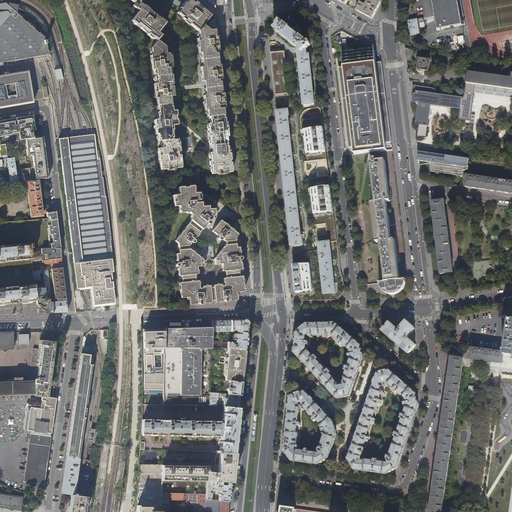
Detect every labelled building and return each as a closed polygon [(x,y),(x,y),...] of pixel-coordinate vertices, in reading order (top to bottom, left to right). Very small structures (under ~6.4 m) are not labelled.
[(0,0),(0,62),(36,57),(44,55),(49,54),(49,50),(48,50),(47,43),(46,43),(45,38),(18,15),(9,7),(3,2),(0,0)] [(130,0),(134,4),(132,7),(138,11),(130,21),(136,25),(147,33),(147,34),(152,39),(153,38),(157,41),(159,37),(161,35),(157,32),(165,23),(160,18),(159,19),(148,10),(149,9),(143,5),(143,6),(139,3),(141,0),(130,0)] [(205,23),(211,15),(210,14),(204,9),(195,2),(195,3),(192,1),(190,0),(186,0),(180,9),(177,13),(183,17),(182,18),(187,22),(191,25),(198,31),(203,25),(205,23)] [(200,0),(212,9),(216,7),(215,0),(209,0),(210,3),(206,0),(200,0)] [(370,18),(373,19),(382,2),(382,0),(368,0),(366,6),(361,3),(359,6),(358,5),(355,10),(358,12),(370,18)] [(431,0),(437,30),(462,26),(457,0),(431,0)] [(9,7),(18,15),(20,6),(10,4),(9,7)] [(208,25),(214,17),(211,15),(205,23),(208,25)] [(298,48),(304,107),(315,105),(314,95),(315,94),(314,92),(313,92),(312,79),(313,78),(313,76),(312,76),(310,63),(311,62),(311,60),(310,60),(309,55),(308,55),(307,49),(310,44),(311,43),(309,42),(308,43),(306,41),(306,40),(305,39),(305,38),(303,37),(289,26),(287,25),(285,24),(287,21),(281,17),(273,28),(298,48)] [(408,21),(410,35),(420,33),(417,19),(408,21)] [(200,53),(201,60),(217,58),(216,51),(218,51),(218,50),(217,50),(216,44),(217,44),(217,36),(215,37),(214,30),(209,30),(203,25),(198,31),(199,38),(197,38),(198,53),(200,53)] [(164,47),(159,42),(160,42),(159,37),(157,41),(151,48),(151,55),(150,55),(151,63),(152,63),(152,70),(153,70),(154,77),(170,75),(169,68),(171,68),(170,53),(165,54),(164,47)] [(284,52),(271,53),(275,95),(289,94),(284,52)] [(353,147),(354,154),(387,150),(386,143),(392,143),(391,140),(388,114),(386,94),(382,67),(382,62),(376,63),(375,52),(342,56),(344,67),(338,67),(348,148),(353,147)] [(219,65),(218,65),(217,58),(201,60),(202,67),(200,67),(201,82),(205,81),(205,86),(206,88),(220,87),(220,85),(219,79),(221,79),(220,72),(219,65)] [(417,70),(428,72),(430,61),(419,59),(417,70)] [(0,75),(0,109),(1,109),(15,107),(32,104),(34,103),(29,71),(0,75)] [(511,73),(511,78),(465,71),(464,83),(462,100),(440,97),(423,95),(424,89),(417,88),(416,94),(414,94),(414,96),(413,103),(418,103),(415,124),(419,125),(417,137),(426,138),(430,105),(460,109),(459,119),(470,121),(475,84),(511,89),(511,73)] [(170,75),(154,77),(155,84),(153,84),(155,98),(156,98),(157,105),(170,104),(170,97),(173,96),(171,75),(170,75)] [(220,87),(206,88),(204,88),(205,95),(203,96),(204,109),(200,110),(200,111),(206,110),(207,117),(209,117),(223,115),(223,108),(224,108),(223,94),(221,94),(220,87)] [(170,104),(157,105),(158,113),(157,113),(157,120),(154,120),(155,134),(157,134),(158,141),(161,141),(172,140),(171,133),(172,133),(171,125),(177,125),(175,111),(172,111),(171,104),(170,104)] [(320,250),(325,294),(336,293),(330,241),(337,240),(321,107),(309,108),(307,109),(306,109),(305,110),(304,111),(303,111),(302,112),(302,113),(301,114),(300,116),(300,118),(302,118),(307,159),(314,158),(314,159),(319,159),(320,168),(316,169),(317,175),(309,176),(315,224),(326,223),(327,234),(317,235),(318,243),(319,243),(320,250)] [(289,121),(288,116),(289,116),(288,110),(277,112),(278,123),(279,135),(282,158),(283,173),(285,185),(286,199),(288,213),(289,229),(291,243),(291,246),(303,245),(302,236),(301,236),(300,232),(301,232),(301,231),(302,231),(302,230),(300,230),(298,212),(300,212),(299,210),(299,209),(298,209),(297,196),(298,196),(298,194),(297,194),(296,193),(294,176),(296,175),(296,174),(295,174),(295,173),(294,173),(293,160),(294,160),(294,159),(294,158),(293,158),(292,157),(291,140),(292,139),(292,138),(291,137),(290,137),(289,124),(290,123),(290,122),(289,121)] [(224,122),(223,115),(209,117),(210,124),(202,125),(207,125),(208,131),(209,131),(209,138),(210,146),(210,145),(227,144),(226,137),(227,137),(226,129),(225,129),(225,122),(226,122),(224,122)] [(26,139),(36,137),(33,116),(0,121),(0,139),(20,136),(20,140),(26,139)] [(82,136),(75,137),(69,138),(62,139),(59,139),(73,255),(74,260),(103,256),(98,221),(109,220),(106,197),(105,197),(103,178),(100,159),(98,160),(95,135),(90,135),(82,136)] [(45,150),(43,137),(36,138),(36,137),(26,139),(27,149),(28,149),(29,155),(33,154),(35,167),(23,169),(24,174),(25,173),(26,181),(43,179),(48,178),(48,172),(45,150)] [(172,140),(161,141),(162,148),(158,148),(158,151),(157,151),(158,160),(159,160),(160,170),(167,169),(167,171),(174,170),(174,169),(181,168),(180,161),(179,161),(178,147),(178,139),(172,140)] [(0,158),(0,160),(2,160),(3,159),(6,159),(7,159),(8,158),(5,144),(0,144),(0,158)] [(227,148),(227,144),(210,145),(211,149),(211,153),(209,153),(212,174),(217,174),(217,175),(219,175),(219,173),(223,173),(224,174),(225,174),(225,173),(231,172),(230,165),(229,158),(230,158),(229,151),(227,151),(227,148)] [(467,165),(468,155),(448,152),(434,150),(434,151),(421,149),(420,157),(421,158),(420,163),(430,164),(430,167),(432,167),(431,170),(431,173),(439,174),(439,172),(440,172),(445,172),(449,173),(454,174),(457,174),(462,175),(463,170),(467,168),(468,165),(467,165)] [(8,158),(7,159),(10,183),(18,182),(16,171),(15,164),(14,157),(8,158)] [(380,242),(385,283),(400,281),(395,240),(391,240),(386,202),(390,201),(385,161),(370,163),(375,203),(371,203),(376,243),(380,242)] [(511,181),(466,175),(465,187),(478,189),(495,191),(508,193),(511,193),(511,181)] [(41,206),(39,191),(40,191),(39,187),(38,181),(27,183),(28,188),(28,191),(28,192),(30,209),(30,212),(31,212),(31,217),(42,216),(42,210),(42,207),(41,206)] [(189,300),(189,301),(189,307),(191,307),(191,303),(196,302),(196,306),(201,306),(200,305),(201,305),(201,306),(207,305),(206,303),(210,302),(210,305),(213,305),(212,301),(215,301),(215,304),(218,304),(218,302),(221,301),(221,304),(226,303),(227,302),(227,303),(232,303),(231,300),(232,300),(232,302),(235,302),(235,300),(236,300),(236,302),(238,302),(237,295),(236,293),(239,292),(239,293),(246,292),(245,290),(242,290),(244,289),(244,286),(242,286),(242,285),(243,285),(243,283),(242,283),(244,282),(243,279),(241,279),(241,278),(242,278),(242,277),(240,277),(239,270),(241,270),(241,269),(240,269),(240,268),(242,268),(242,264),(239,264),(239,263),(241,263),(241,262),(239,262),(239,261),(240,260),(241,260),(242,259),(242,258),(241,257),(240,257),(239,257),(239,255),(240,255),(240,254),(238,254),(238,249),(239,249),(239,247),(236,248),(235,238),(238,235),(220,221),(212,231),(218,236),(218,235),(219,236),(218,238),(218,239),(218,240),(219,241),(221,240),(222,239),(223,240),(225,242),(226,242),(226,246),(225,246),(215,259),(216,265),(222,265),(223,272),(226,272),(227,279),(224,279),(224,285),(214,286),(214,288),(210,288),(210,286),(199,287),(199,281),(196,282),(195,275),(198,274),(197,267),(204,266),(203,260),(190,249),(188,249),(188,246),(189,246),(190,244),(189,243),(190,242),(192,243),(193,244),(194,244),(195,243),(195,242),(195,241),(194,241),(193,239),(194,238),(195,238),(206,224),(207,224),(208,225),(209,224),(209,222),(209,221),(214,214),(213,210),(212,209),(208,210),(208,206),(201,207),(201,202),(198,203),(198,200),(198,201),(202,201),(201,198),(199,198),(199,195),(201,195),(201,192),(195,192),(195,193),(193,193),(193,190),(193,184),(191,184),(191,186),(187,186),(188,187),(183,188),(183,187),(179,187),(179,186),(177,186),(177,192),(178,192),(178,195),(177,195),(171,195),(171,197),(172,197),(173,207),(179,206),(179,213),(185,213),(187,214),(188,212),(191,215),(190,216),(191,221),(175,241),(178,244),(179,254),(176,254),(177,262),(178,262),(178,263),(177,263),(176,264),(176,265),(176,266),(177,267),(179,267),(179,269),(178,269),(179,277),(181,276),(182,283),(179,283),(181,297),(180,297),(180,299),(183,299),(183,298),(189,298),(189,300)] [(437,245),(440,274),(453,273),(445,204),(447,204),(446,200),(431,202),(437,245)] [(51,249),(50,249),(51,250),(60,249),(59,236),(57,225),(56,212),(47,213),(47,217),(50,216),(51,224),(48,224),(51,249)] [(51,249),(48,224),(47,219),(25,221),(0,222),(0,246),(30,243),(30,244),(32,244),(33,248),(31,249),(41,249),(50,249),(51,249)] [(112,241),(109,220),(98,221),(102,248),(112,246),(111,241),(112,241)] [(114,272),(112,260),(113,260),(112,246),(102,248),(98,221),(103,256),(74,260),(77,289),(81,289),(92,287),(94,306),(115,303),(112,273),(114,272)] [(344,291),(337,240),(330,241),(336,293),(325,294),(326,299),(337,299),(341,297),(343,294),(344,291)] [(0,261),(32,259),(31,249),(33,248),(32,244),(30,244),(30,243),(0,246),(0,261)] [(50,249),(41,249),(42,260),(42,261),(61,259),(61,254),(60,249),(51,250),(50,249)] [(325,294),(320,250),(292,253),(297,293),(299,296),(302,298),(305,300),(326,299),(325,294)] [(0,289),(34,286),(32,259),(0,261),(0,289)] [(61,259),(42,261),(43,264),(52,263),(52,265),(51,265),(54,298),(55,299),(56,299),(57,301),(52,302),(53,311),(54,313),(57,313),(59,313),(64,313),(67,313),(65,288),(61,259)] [(227,279),(226,272),(223,272),(222,265),(216,265),(209,266),(204,266),(197,267),(198,274),(195,275),(196,282),(199,281),(199,287),(210,286),(210,288),(214,288),(214,286),(224,285),(224,279),(227,279)] [(405,282),(405,280),(400,281),(385,283),(365,285),(365,287),(365,288),(366,289),(366,290),(366,291),(367,292),(368,293),(369,294),(370,295),(371,295),(372,296),(373,296),(375,296),(391,296),(391,295),(392,295),(393,295),(394,295),(396,295),(397,294),(399,294),(401,293),(402,291),(403,290),(404,288),(405,286),(406,284),(406,282),(405,282)] [(35,288),(34,286),(0,289),(0,304),(36,301),(35,288)] [(46,312),(53,311),(52,302),(49,302),(49,300),(48,299),(47,300),(47,295),(46,296),(45,289),(35,288),(36,301),(36,305),(41,305),(41,307),(43,307),(46,306),(46,312)] [(212,321),(212,327),(212,332),(230,332),(230,320),(222,321),(212,321)] [(230,320),(230,332),(233,332),(235,332),(234,334),(240,334),(240,333),(246,333),(247,330),(247,324),(243,320),(230,320)] [(494,363),(502,364),(504,355),(511,356),(511,320),(509,320),(504,350),(503,350),(503,352),(471,348),(470,359),(478,360),(494,363)] [(404,350),(408,354),(416,345),(408,337),(415,330),(415,329),(406,322),(399,329),(390,322),(382,331),(386,335),(404,350)] [(320,324),(306,324),(304,326),(299,330),(296,333),(294,353),(337,399),(350,396),(351,394),(359,370),(363,357),(360,345),(354,340),(335,324),(320,324)] [(211,346),(212,332),(212,327),(201,327),(176,328),(170,328),(164,328),(163,405),(209,405),(209,392),(210,380),(211,346)] [(145,330),(145,331),(143,332),(144,375),(144,390),(163,390),(164,329),(158,330),(147,330),(146,330),(145,330)] [(0,395),(35,394),(34,395),(41,396),(47,397),(54,342),(40,340),(38,349),(33,348),(28,382),(0,382),(0,349),(13,349),(12,333),(0,333),(0,395)] [(246,337),(246,333),(240,333),(240,334),(234,334),(233,334),(232,339),(233,340),(231,342),(227,342),(227,348),(244,350),(245,346),(246,343),(246,337)] [(31,335),(21,334),(20,344),(30,344),(31,335)] [(227,348),(211,346),(210,380),(228,381),(241,382),(242,375),(243,359),(244,350),(227,348)] [(69,433),(66,457),(78,459),(92,365),(88,364),(89,355),(81,354),(80,360),(76,386),(73,407),(69,433)] [(429,511),(442,511),(463,358),(449,356),(448,360),(450,360),(447,384),(445,395),(437,454),(429,511)] [(361,421),(358,430),(355,439),(352,448),(348,459),(354,470),(370,472),(386,474),(397,468),(399,462),(404,447),(407,437),(411,428),(419,405),(415,393),(389,370),(377,374),(374,383),(369,397),(361,421)] [(240,388),(241,382),(228,381),(228,388),(227,388),(227,389),(226,390),(224,389),(224,394),(240,396),(240,388)] [(224,394),(209,392),(209,405),(228,407),(229,405),(232,406),(231,408),(238,409),(239,403),(240,396),(224,394)] [(305,392),(290,397),(288,414),(285,443),(284,451),(292,461),(302,462),(318,465),(328,458),(331,451),(334,442),(336,435),(334,423),(305,392)] [(55,405),(55,398),(47,397),(41,396),(41,400),(42,401),(41,412),(35,411),(35,413),(26,412),(24,430),(31,431),(31,434),(50,437),(50,435),(55,405)] [(231,408),(228,407),(223,407),(223,414),(222,414),(222,417),(222,422),(212,422),(212,421),(208,421),(208,422),(192,421),(192,420),(189,420),(189,421),(172,420),(168,420),(152,420),(152,419),(148,419),(148,420),(142,419),(141,434),(220,437),(220,442),(219,442),(219,445),(219,451),(217,451),(216,452),(234,453),(234,449),(238,409),(231,408)] [(90,433),(89,441),(96,442),(98,434),(90,433)] [(24,481),(43,484),(45,475),(47,455),(50,437),(31,434),(24,481)] [(104,445),(95,501),(92,511),(101,511),(102,507),(111,446),(104,445)] [(117,511),(127,448),(119,447),(110,508),(109,511),(117,511)] [(233,459),(234,453),(216,452),(216,453),(219,453),(217,472),(208,471),(208,466),(162,465),(162,493),(183,493),(205,494),(206,480),(231,483),(232,469),(233,459)] [(71,495),(75,496),(76,494),(75,494),(79,459),(78,459),(66,457),(66,460),(63,476),(61,493),(71,495)] [(162,493),(162,465),(162,464),(140,464),(137,505),(136,511),(161,511),(162,493)] [(229,495),(231,483),(206,480),(205,494),(205,499),(214,500),(214,497),(210,497),(211,489),(220,489),(218,501),(229,501),(229,495)] [(204,511),(205,499),(205,494),(183,493),(162,493),(161,511),(204,511)] [(0,506),(14,508),(20,509),(22,497),(0,494),(0,506)] [(84,511),(87,497),(75,496),(71,495),(68,511),(84,511)] [(218,501),(214,500),(205,499),(204,511),(218,511),(221,511),(222,511),(227,511),(228,508),(229,501),(218,501)]
